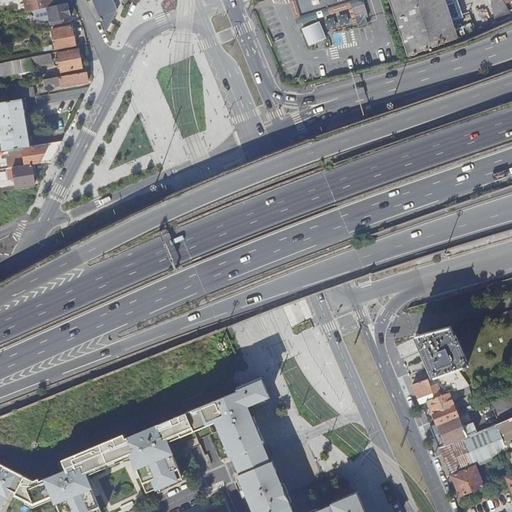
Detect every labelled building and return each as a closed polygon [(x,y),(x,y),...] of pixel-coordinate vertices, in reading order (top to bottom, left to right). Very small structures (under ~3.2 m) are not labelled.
[(46,8),(59,5),(58,0),(1,0),(3,3),(14,0),(24,0),(27,12),(29,12),(40,9),(46,8)] [(110,26),(116,13),(116,6),(120,5),(122,0),(92,0),(104,28),(110,26)] [(294,0),(301,21),(304,20),(318,16),(355,5),(355,3),(363,1),(362,0),(294,0)] [(389,0),(396,18),(397,22),(399,30),(401,36),(402,36),(409,57),(458,39),(444,0),(389,0)] [(493,9),(498,24),(511,19),(511,16),(503,0),(493,0),(492,1),(493,9)] [(511,0),(503,0),(511,16),(511,0)] [(59,5),(46,8),(50,22),(55,21),(56,24),(62,22),(61,19),(70,17),(67,3),(59,5)] [(365,4),(352,8),(358,26),(368,24),(366,17),(368,16),(365,4)] [(328,38),(318,16),(304,20),(314,43),(328,38)] [(55,50),(75,46),(74,39),(76,38),(76,35),(73,35),(72,27),(52,30),(55,50)] [(78,48),(57,52),(61,72),(82,68),(78,48)] [(50,54),(5,62),(8,76),(33,70),(33,68),(52,64),(50,54)] [(85,72),(43,80),(44,86),(54,84),(54,87),(60,86),(60,87),(87,82),(85,72)] [(5,102),(24,98),(35,96),(34,87),(3,93),(5,102)] [(0,126),(27,121),(24,98),(5,102),(0,102),(0,126)] [(30,146),(27,121),(0,126),(0,151),(25,147),(30,146)] [(32,164),(51,161),(61,141),(30,146),(25,147),(26,155),(27,165),(32,164)] [(13,167),(21,166),(20,160),(7,162),(8,168),(13,167)] [(21,166),(13,167),(16,187),(35,184),(32,164),(27,165),(25,165),(21,166)] [(416,336),(433,377),(457,369),(468,366),(465,361),(468,360),(457,333),(454,334),(450,326),(416,336)] [(17,497),(35,506),(55,497),(61,511),(102,511),(87,478),(134,457),(148,492),(183,477),(168,442),(209,424),(208,421),(214,419),(230,456),(233,455),(238,465),(240,469),(242,473),(269,462),(267,459),(265,453),(261,443),(264,441),(256,422),(253,416),(251,417),(246,406),(269,396),(261,377),(236,387),(238,390),(126,439),(124,435),(64,461),(68,470),(42,482),(41,480),(35,482),(31,480),(24,476),(15,494),(18,495),(17,497)] [(413,385),(421,404),(428,401),(449,394),(454,392),(452,385),(442,389),(440,384),(432,387),(429,379),(413,385)] [(428,401),(438,424),(459,415),(449,394),(428,401)] [(438,424),(430,427),(439,448),(477,433),(474,424),(464,428),(459,415),(438,424)] [(477,433),(439,448),(451,476),(477,466),(478,467),(507,454),(511,452),(511,419),(477,433)] [(336,511),(332,503),(311,511),(290,511),(290,509),(292,508),(272,461),(269,462),(242,473),(238,475),(253,511),(336,511)] [(0,511),(11,492),(15,494),(24,476),(0,464),(0,511)] [(451,476),(460,497),(484,487),(477,470),(479,469),(478,467),(477,466),(451,476)] [(332,503),(336,511),(365,511),(357,492),(332,503)]
